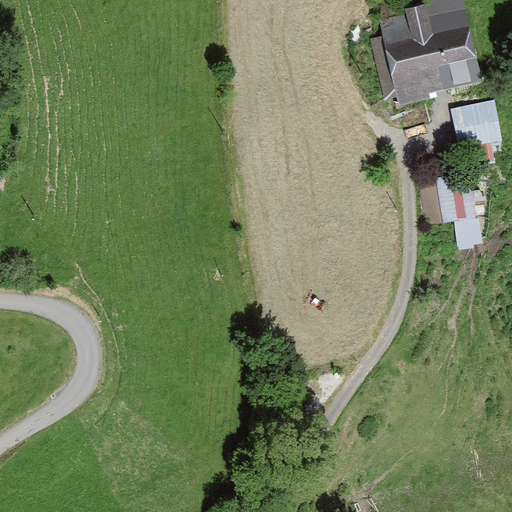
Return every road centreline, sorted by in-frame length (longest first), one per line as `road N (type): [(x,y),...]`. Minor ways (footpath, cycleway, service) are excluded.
road 1 (track): [(263,511),(389,333),(409,262),(406,167),(347,78),(335,37),(336,0)]
road 2 (unclassified): [(0,444),(64,403),(89,355),(71,318),(0,301)]
